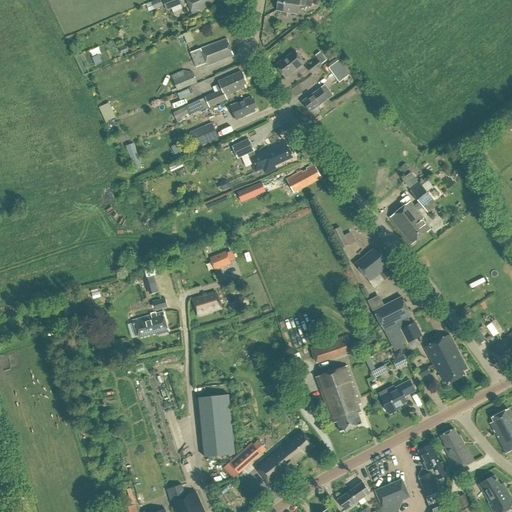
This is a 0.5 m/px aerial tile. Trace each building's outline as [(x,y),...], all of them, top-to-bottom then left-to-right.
[(155,0),(148,3),(151,11),(163,5),(161,0),(155,0)] [(163,0),(167,11),(183,4),(181,0),(163,0)] [(212,6),(211,4),(216,2),(214,0),(188,0),(194,14),(201,11),(200,8),(205,6),(206,8),(212,6)] [(286,17),(287,17),(288,12),(298,14),(300,5),(311,7),(313,0),(278,0),(277,11),(281,11),(286,17)] [(207,67),(216,63),(229,58),(228,56),(232,54),(227,39),(200,50),(190,54),(195,69),(206,65),(207,67)] [(305,64),(295,51),(276,66),(286,79),(305,64)] [(308,68),(312,74),(324,65),(322,64),(328,60),(321,51),(316,55),(319,59),(308,68)] [(329,69),(340,83),(350,76),(339,61),(329,69)] [(171,75),(178,91),(198,83),(193,72),(183,70),(171,75)] [(205,99),(209,109),(227,101),(225,97),(246,88),(244,86),(247,85),(243,75),(242,73),(218,83),(222,91),(205,99)] [(328,99),(321,90),(304,103),(311,112),(328,99)] [(254,100),(252,101),(251,99),(231,107),(237,121),(256,113),(255,110),(257,109),(254,100)] [(99,108),(105,122),(115,118),(109,103),(99,108)] [(186,107),(178,111),(181,118),(189,114),(186,107)] [(130,114),(138,135),(147,131),(139,111),(130,114)] [(188,133),(195,149),(218,139),(211,123),(188,133)] [(264,169),(266,175),(278,170),(276,166),(294,159),(287,142),(273,148),(274,151),(266,154),(265,152),(256,156),(254,151),(255,150),(250,139),(233,147),(238,158),(248,153),(256,172),(264,169)] [(177,157),(189,153),(185,142),(173,146),(177,157)] [(133,143),(126,146),(134,170),(141,167),(133,143)] [(176,170),(180,179),(186,176),(184,172),(187,170),(185,166),(176,170)] [(288,180),(294,193),(321,179),(314,166),(288,180)] [(261,183),(238,193),(242,202),(265,192),(261,183)] [(435,201),(420,183),(410,190),(425,209),(435,201)] [(424,219),(411,202),(390,218),(412,246),(431,230),(423,220),(424,219)] [(334,232),(343,249),(357,242),(352,231),(346,234),(343,227),(334,232)] [(222,239),(210,244),(212,249),(224,245),(222,239)] [(397,271),(378,247),(356,264),(376,289),(397,271)] [(210,258),(215,271),(232,264),(227,251),(210,258)] [(159,292),(154,276),(146,279),(151,294),(159,292)] [(222,310),(217,294),(194,301),(199,319),(213,315),(213,313),(222,310)] [(416,323),(411,325),(408,319),(412,317),(402,297),(374,312),(396,353),(405,349),(402,343),(407,340),(407,341),(409,344),(423,337),(416,323)] [(153,302),(155,311),(168,307),(165,298),(153,302)] [(459,311),(463,316),(471,310),(467,305),(459,311)] [(133,320),(138,338),(160,333),(160,334),(169,332),(163,313),(163,312),(133,320)] [(492,321),(474,331),(481,345),(500,335),(492,321)] [(491,350),(504,368),(511,362),(511,333),(510,335),(510,336),(491,350)] [(310,347),(317,364),(353,351),(347,335),(310,347)] [(463,372),(467,370),(450,336),(425,348),(438,373),(439,372),(443,379),(444,378),(447,384),(465,376),(463,372)] [(406,359),(404,353),(394,357),(397,363),(406,359)] [(418,371),(422,377),(431,372),(427,366),(418,371)] [(361,413),(358,406),(361,405),(348,367),(315,378),(332,425),(338,423),(341,432),(362,425),(358,414),(361,413)] [(152,379),(138,379),(139,403),(153,402),(152,379)] [(389,412),(390,415),(401,410),(399,407),(408,403),(405,397),(416,392),(411,381),(395,389),(394,386),(379,393),(388,412),(389,412)] [(277,384),(266,388),(269,395),(280,391),(277,384)] [(490,424),(506,454),(511,450),(511,415),(511,416),(509,409),(493,417),(495,421),(490,424)] [(458,437),(454,429),(440,436),(445,446),(443,447),(456,471),(475,462),(467,447),(465,447),(460,436),(458,437)] [(256,468),(271,487),(298,465),(296,462),(314,447),(301,432),(282,449),(281,448),(256,468)] [(258,443),(254,446),(251,443),(224,467),(234,478),(239,474),(265,450),(258,443)] [(431,473),(433,476),(436,474),(438,479),(446,476),(441,464),(432,445),(419,451),(430,474),(431,473)] [(450,511),(448,503),(439,507),(433,495),(441,492),(440,491),(433,476),(431,473),(430,474),(420,478),(427,496),(427,497),(433,511),(450,511)] [(489,503),(488,504),(493,511),(504,511),(511,507),(511,499),(503,484),(500,486),(494,476),(479,485),(489,503)] [(399,511),(399,510),(403,500),(406,499),(408,494),(404,483),(399,481),(375,491),(382,509),(375,511),(370,511),(368,507),(360,511),(399,511)] [(350,491),(358,502),(371,493),(363,482),(350,491)] [(205,511),(196,492),(186,497),(182,485),(167,490),(171,504),(175,511),(205,511)] [(338,500),(345,511),(358,502),(350,491),(338,500)] [(460,511),(461,511),(473,510),(471,495),(458,498),(460,511)]
